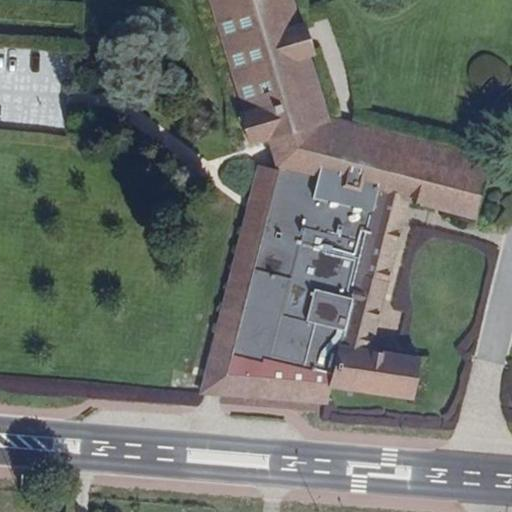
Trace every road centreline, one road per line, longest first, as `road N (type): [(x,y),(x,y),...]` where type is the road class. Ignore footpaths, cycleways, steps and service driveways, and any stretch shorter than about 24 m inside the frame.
road 1 (secondary): [(511,469),(0,428)]
road 2 (secondary): [(0,456),(511,497)]
